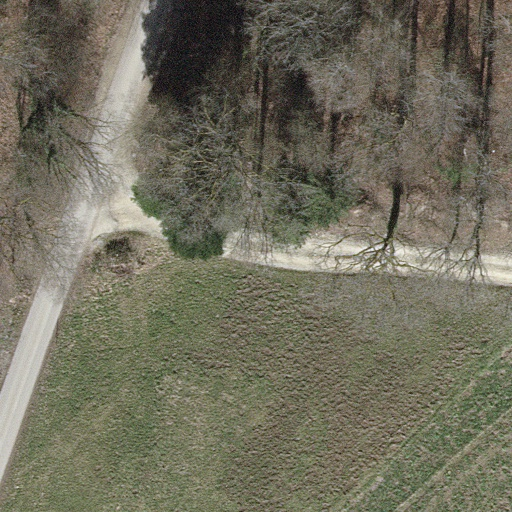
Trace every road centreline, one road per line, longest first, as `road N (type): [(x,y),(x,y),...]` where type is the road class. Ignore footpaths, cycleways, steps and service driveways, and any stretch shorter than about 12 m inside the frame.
road 1 (unclassified): [(178,0),(112,215),(0,506)]
road 2 (track): [(112,215),(511,277)]
